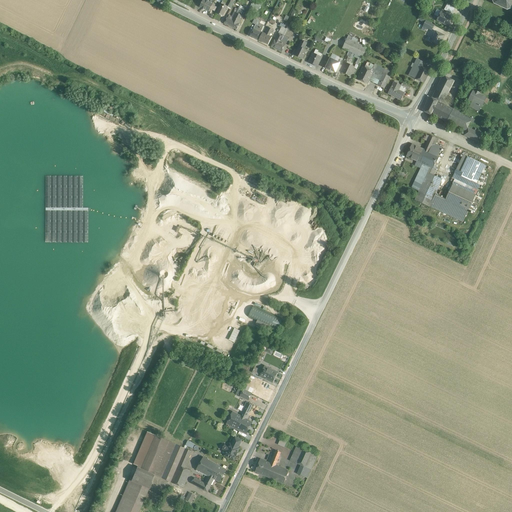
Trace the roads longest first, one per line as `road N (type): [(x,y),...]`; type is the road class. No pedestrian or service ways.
road 1 (unclassified): [(392,162),(222,511)]
road 2 (tertiary): [(164,0),(414,117)]
road 3 (tertiary): [(469,0),(414,117)]
